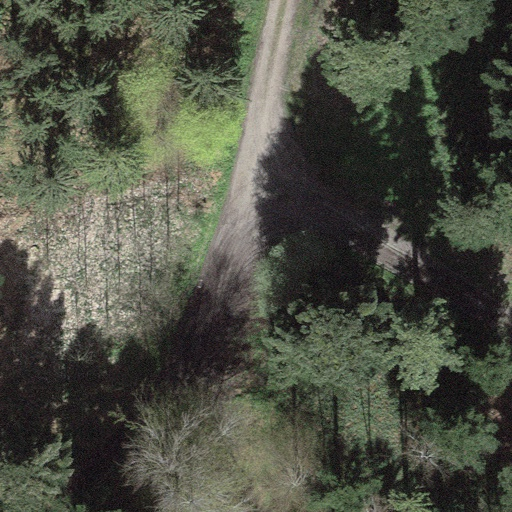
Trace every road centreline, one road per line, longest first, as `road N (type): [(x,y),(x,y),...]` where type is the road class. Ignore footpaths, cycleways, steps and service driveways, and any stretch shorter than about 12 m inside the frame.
road 1 (track): [(286,0),(260,195),(220,298),(197,394),(197,511)]
road 2 (track): [(496,0),(260,195)]
road 3 (track): [(260,195),(511,337)]
road 4 (track): [(197,394),(57,511)]
